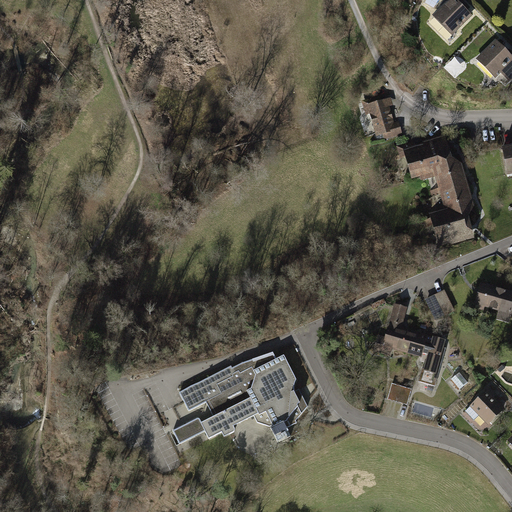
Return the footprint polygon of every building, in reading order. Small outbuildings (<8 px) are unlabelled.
[(457,0),(452,0),(434,18),(450,35),(472,15),(457,0)] [(511,56),(497,41),(478,59),(496,77),(505,69),(511,76),(511,56)] [(456,81),(465,70),(456,62),(446,72),(456,81)] [(402,135),(399,122),(394,124),(389,106),(393,105),(391,98),(381,101),(380,96),(362,101),(366,115),(370,113),(376,136),(384,134),(385,139),(402,135)] [(409,148),(404,150),(412,177),(421,174),(423,180),(435,176),(450,152),(445,148),(441,135),(423,141),(424,143),(415,146),(412,137),(406,138),(409,148)] [(511,145),(503,147),(508,175),(511,174),(511,145)] [(452,158),(450,152),(435,176),(439,191),(468,183),(462,164),(452,158)] [(474,205),(468,183),(439,191),(445,209),(468,217),(474,205)] [(475,238),(468,217),(445,209),(430,213),(439,245),(450,242),(451,245),(475,238)] [(511,313),(511,292),(481,283),(475,304),(511,314),(511,313)] [(445,291),(435,295),(445,316),(455,311),(445,291)] [(445,316),(435,295),(425,300),(435,321),(445,316)] [(410,353),(416,333),(400,328),(406,307),(395,304),(389,327),(388,326),(385,337),(378,336),(374,351),(389,355),(391,348),(410,353)] [(444,340),(416,333),(410,353),(423,357),(422,362),(426,363),(424,369),(422,369),(419,382),(435,386),(446,349),(442,348),(444,340)] [(208,402),(216,417),(202,424),(200,420),(199,419),(197,419),(174,431),(180,444),(206,431),(210,439),(222,433),(224,437),(233,433),(234,431),(234,430),(233,427),(255,417),(257,423),(270,427),(277,442),(290,436),(286,428),(296,423),(295,421),(308,407),(299,389),(295,392),(294,389),(294,387),(295,384),(296,382),(297,380),(285,355),(276,359),(273,353),(243,364),(232,369),(231,367),(180,393),(190,411),(208,402)] [(468,383),(459,373),(452,379),(461,389),(468,383)] [(401,403),(406,388),(392,384),(388,399),(401,403)] [(490,387),(470,405),(489,425),(506,409),(495,398),(497,395),(490,387)] [(406,388),(401,403),(407,405),(412,389),(406,388)]
